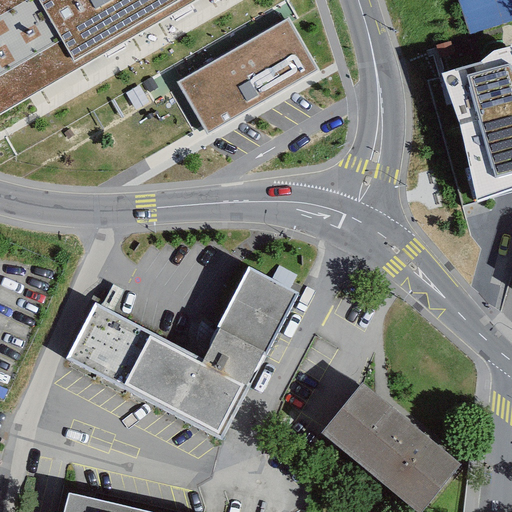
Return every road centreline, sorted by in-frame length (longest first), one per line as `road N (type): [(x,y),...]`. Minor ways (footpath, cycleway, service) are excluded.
road 1 (tertiary): [(0,197),(61,210),(295,202),(356,219)]
road 2 (tertiary): [(357,0),(381,99),(356,219)]
road 3 (tertiary): [(356,219),(511,359)]
